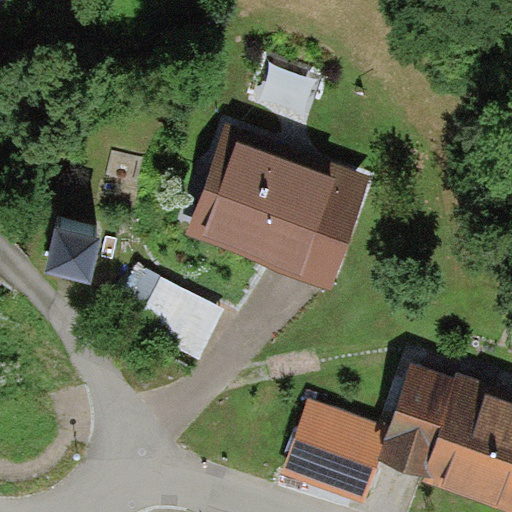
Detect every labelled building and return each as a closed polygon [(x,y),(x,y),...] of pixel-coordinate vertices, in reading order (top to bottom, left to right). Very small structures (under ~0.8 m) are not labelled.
[(274,101),(312,111),(320,79),(282,69),(274,101)] [(362,183),(241,141),(210,227),(331,270),(362,183)] [(109,225),(62,211),(50,252),(98,266),(109,225)] [(215,345),(232,304),(163,275),(146,317),(215,345)] [(511,395),(458,379),(430,470),(511,498),(511,395)]
